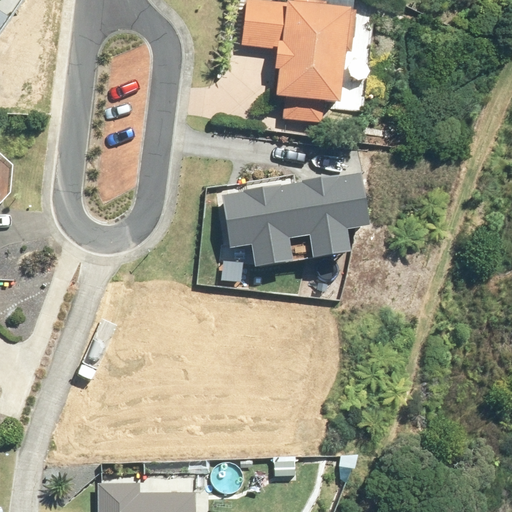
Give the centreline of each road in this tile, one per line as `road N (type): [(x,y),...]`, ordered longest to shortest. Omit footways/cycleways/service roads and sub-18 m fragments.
road 1 (residential): [(118,0),(167,48),(152,203),(141,225),(107,238),(82,230),(69,212),(84,46)]
road 2 (unknown): [(106,260),(40,421),(22,511)]
